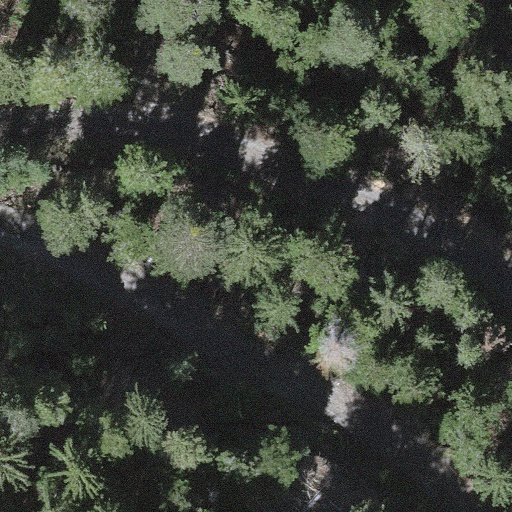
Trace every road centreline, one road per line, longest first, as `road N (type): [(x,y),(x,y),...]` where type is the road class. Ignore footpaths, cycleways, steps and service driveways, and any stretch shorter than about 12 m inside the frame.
road 1 (track): [(511,259),(224,134),(0,127)]
road 2 (track): [(0,227),(22,228),(306,384),(444,511)]
